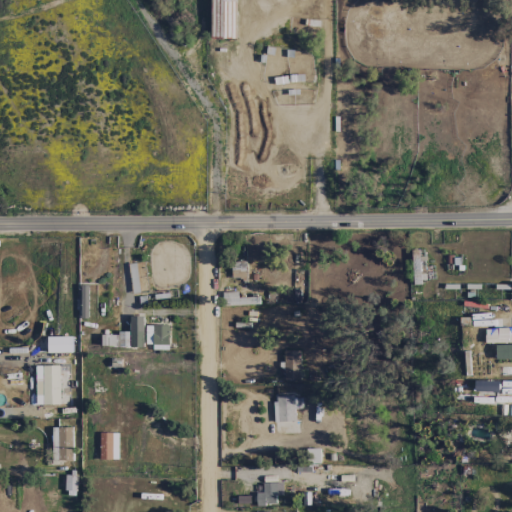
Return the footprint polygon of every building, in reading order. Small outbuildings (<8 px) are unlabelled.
[(419,248),(411,249),(413,285),(420,284),(420,279),(425,279),(425,271),(419,271),(419,261),(427,260),(426,255),(419,256),(419,248)] [(81,284),(81,318),(89,318),(88,284),(81,284)] [(222,291),(222,305),(260,303),(259,296),(238,297),(237,291),(222,291)] [(169,324),(152,325),(152,326),(143,325),(143,316),(130,316),(130,347),(143,347),(142,343),(152,344),(152,349),(169,349),(169,324)] [(497,328),(485,329),(485,334),(484,334),(485,342),(511,342),(511,327),(508,328),(508,327),(497,327),(497,328)] [(118,331),(118,346),(129,346),(129,331),(118,331)] [(101,335),(101,345),(118,345),(118,335),(101,335)] [(47,336),(48,352),(72,352),(72,336),(47,336)] [(511,343),(495,344),(495,359),(511,358),(511,343)] [(299,350),(283,350),(284,379),(301,379),(299,350)] [(42,365),(42,379),(36,380),(36,393),(42,393),(43,404),(60,404),(59,365),(42,365)] [(293,395),(276,396),(276,401),(272,402),(274,421),(295,420),(294,408),(303,408),(302,397),(293,398),(293,395)] [(52,427),(52,458),(58,459),(58,460),(65,460),(65,461),(73,461),(72,427),(52,427)] [(99,432),(100,459),(118,459),(118,432),(99,432)] [(305,448),(306,463),(320,463),(320,448),(305,448)] [(65,474),(64,490),(76,490),(77,476),(65,474)] [(337,478),(325,479),(325,485),(313,486),(313,492),(331,491),(332,497),(340,496),(339,490),(347,490),(346,483),(338,484),(337,478)] [(276,482),(262,483),(263,492),(256,492),(256,506),(276,505),(276,482)]
